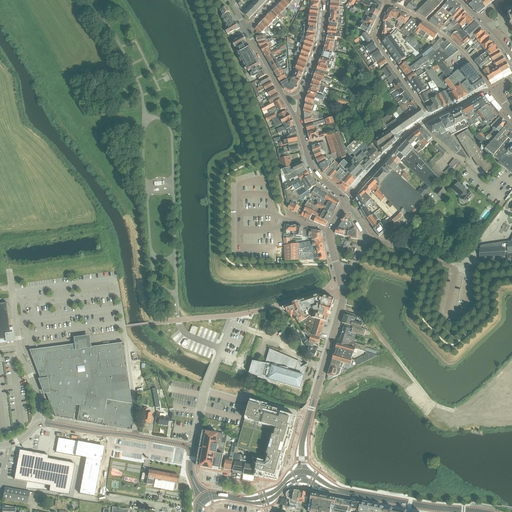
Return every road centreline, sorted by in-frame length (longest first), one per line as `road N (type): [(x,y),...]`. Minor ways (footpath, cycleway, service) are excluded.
road 1 (unclassified): [(135,436),(115,277),(12,292)]
road 2 (track): [(341,308),(363,314),(431,402),(453,411)]
road 3 (tertiary): [(447,508),(336,490),(302,474)]
road 4 (residential): [(388,1),(375,39),(430,118)]
road 5 (unclassified): [(40,422),(12,292)]
road 6 (residential): [(313,404),(342,305),(340,276)]
